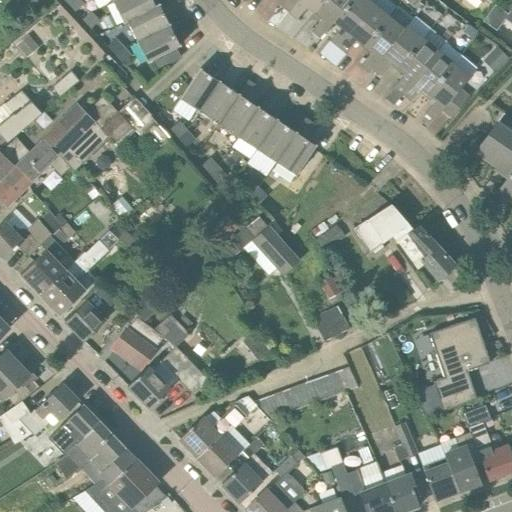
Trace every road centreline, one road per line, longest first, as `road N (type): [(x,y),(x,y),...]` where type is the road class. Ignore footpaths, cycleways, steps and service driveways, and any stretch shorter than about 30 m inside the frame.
road 1 (residential): [(498,291),(462,214),(424,162),(249,42),(208,0)]
road 2 (residential): [(137,438),(416,309),(498,291)]
road 3 (residential): [(137,438),(0,287)]
